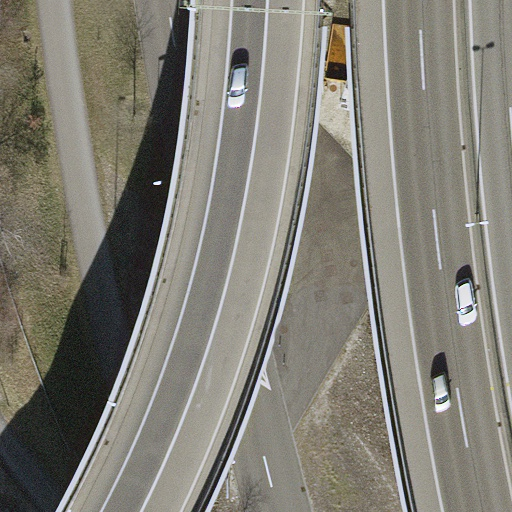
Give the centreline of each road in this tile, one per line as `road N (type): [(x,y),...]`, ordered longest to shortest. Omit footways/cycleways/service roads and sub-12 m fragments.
road 1 (motorway): [(253,0),(236,175),(215,280),(170,419),(129,511)]
road 2 (primary): [(167,0),(277,511)]
road 3 (motorway): [(421,0),(441,297),(479,511)]
